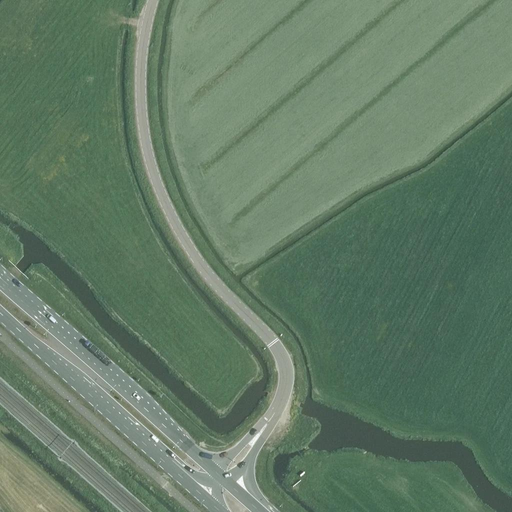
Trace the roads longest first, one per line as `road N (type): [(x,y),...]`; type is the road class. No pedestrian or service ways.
road 1 (unclassified): [(266,424),(286,385),(281,356),(174,226),(146,153),(141,58),(153,0)]
road 2 (primary): [(214,472),(0,277)]
road 3 (primary): [(0,312),(204,497)]
